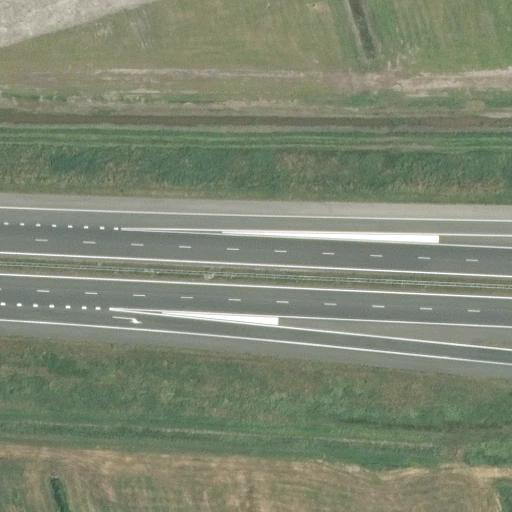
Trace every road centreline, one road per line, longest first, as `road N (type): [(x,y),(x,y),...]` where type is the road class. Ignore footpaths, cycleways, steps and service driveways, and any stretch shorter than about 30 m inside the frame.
road 1 (motorway): [(511,264),(107,245)]
road 2 (motorway): [(511,226),(107,245)]
road 3 (motorway): [(118,302),(276,334),(511,358)]
road 4 (motorway): [(118,302),(511,318)]
